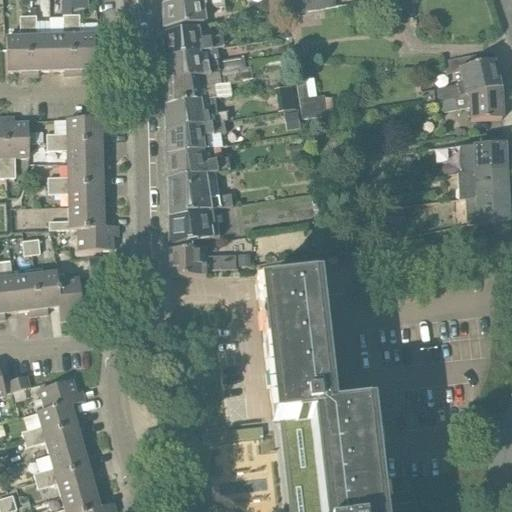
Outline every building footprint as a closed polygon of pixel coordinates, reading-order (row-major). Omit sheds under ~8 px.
[(71,10),(79,10),(83,10),(87,10),(86,0),(70,0),(71,2),(71,10)] [(222,0),(204,0),(163,7),(163,18),(162,21),(162,26),(164,29),(164,32),(205,25),(202,12),(206,7),(209,7),(215,11),(225,9),(222,0)] [(281,0),(268,0),(271,17),(284,14),(281,0)] [(304,0),(300,1),(299,0),(281,0),(284,14),(284,17),(335,9),(333,0),(304,0)] [(397,0),(400,22),(412,21),(409,0),(397,0)] [(71,10),(71,2),(63,2),(63,18),(71,18),(71,10)] [(50,38),(51,73),(64,73),(64,79),(73,78),(71,18),(63,18),(64,38),(50,38)] [(71,18),(73,78),(82,78),(82,72),(95,72),(94,37),(80,38),(79,18),(71,18)] [(30,80),(28,19),(20,19),(20,39),(6,40),(7,74),(20,74),(21,80),(30,80)] [(28,19),(30,80),(39,79),(39,74),(51,73),(50,38),(37,39),(36,19),(28,19)] [(164,59),(217,51),(224,50),(223,39),(197,42),(195,30),(164,36),(164,40),(163,41),(163,46),(164,49),(164,59)] [(165,84),(245,70),(243,60),(219,64),(217,51),(164,59),(165,84)] [(439,104),(439,105),(447,103),(500,90),(494,63),(477,66),(475,57),(442,63),(444,77),(459,74),(461,86),(433,92),(435,104),(439,104)] [(316,99),(313,80),(307,81),(305,67),(295,68),(303,122),(327,118),(324,98),(316,99)] [(200,102),(213,100),(216,100),(214,88),(224,86),(252,80),(250,70),(245,70),(165,84),(166,108),(200,102)] [(275,91),(277,103),(293,100),(291,88),(275,91)] [(447,103),(439,105),(441,115),(470,109),(471,124),(502,121),(500,90),(447,103)] [(226,115),(215,116),(203,118),(200,102),(166,108),(166,112),(165,112),(165,123),(166,123),(166,133),(223,124),(228,123),(226,115)] [(296,114),(283,116),(286,133),(299,130),(296,114)] [(14,120),(6,120),(7,181),(15,180),(15,161),(29,160),(28,125),(15,126),(14,120)] [(47,137),(47,146),(107,144),(107,135),(101,135),(101,122),(66,123),(66,137),(47,137)] [(167,158),(204,152),(202,139),(225,136),(223,124),(166,133),(167,158)] [(43,144),(42,134),(29,134),(30,145),(43,144)] [(107,144),(47,146),(47,154),(67,153),(67,167),(102,166),(102,153),(107,153),(107,144)] [(305,158),(303,144),(289,146),(291,161),(305,158)] [(465,149),(466,175),(505,173),(503,147),(465,149)] [(168,183),(205,178),(230,174),(228,161),(215,163),(213,151),(204,152),(167,158),(168,183)] [(102,166),(67,167),(68,180),(48,181),(48,189),(108,187),(108,178),(102,178),(102,166)] [(505,173),(466,175),(467,201),(506,199),(505,173)] [(168,219),(212,212),(232,209),(231,197),(208,200),(205,178),(168,183),(168,219)] [(387,184),(370,185),(371,199),(388,198),(387,184)] [(108,187),(48,189),(48,197),(68,196),(68,210),(103,209),(103,196),(109,196),(108,187)] [(369,211),(368,191),(355,192),(356,212),(369,211)] [(506,199),(467,201),(469,227),(507,225),(506,199)] [(320,202),(312,203),(313,214),(321,213),(320,202)] [(103,209),(68,210),(69,224),(49,225),(49,233),(77,232),(118,232),(118,229),(109,229),(109,221),(103,221),(103,209)] [(212,212),(168,219),(169,247),(220,240),(218,225),(217,225),(217,223),(213,224),(212,212)] [(359,224),(360,242),(373,241),(372,223),(359,224)] [(309,249),(334,245),(332,229),(307,233),(309,249)] [(309,249),(307,233),(306,231),(292,233),(295,253),(309,251),(309,249)] [(118,232),(77,232),(78,254),(112,253),(112,239),(118,239),(118,232)] [(30,244),(31,257),(39,257),(38,243),(30,244)] [(31,257),(30,244),(22,244),(23,258),(31,257)] [(205,259),(205,252),(169,252),(170,279),(207,278),(206,273),(236,272),(235,258),(205,259)] [(89,280),(102,279),(101,260),(89,261),(89,280)] [(58,310),(60,310),(55,275),(54,265),(33,267),(33,272),(39,318),(48,317),(47,311),(58,310)] [(39,318),(33,272),(25,273),(26,279),(13,280),(17,315),(29,313),(30,319),(39,318)] [(60,310),(58,310),(60,324),(70,323),(70,317),(83,315),(79,281),(65,282),(64,277),(57,277),(57,275),(55,275),(60,310)] [(17,315),(13,280),(0,281),(0,322),(5,322),(4,316),(17,315)] [(274,424),(291,421),(292,430),(299,435),(313,433),(322,511),(392,511),(392,506),(416,504),(415,491),(381,495),(371,408),(335,412),(335,411),(329,411),(328,401),(332,401),(322,311),(317,312),(316,301),(320,300),(318,282),(258,289),(274,424)] [(12,396),(30,391),(27,379),(9,384),(12,396)] [(45,413),(70,406),(71,408),(84,404),(82,394),(76,396),(72,383),(39,393),(45,413)] [(24,443),(82,426),(79,418),(74,419),(71,408),(70,406),(45,413),(37,416),(41,429),(22,435),(24,443)] [(49,458),(82,449),(79,436),(84,435),(82,426),(24,443),(26,450),(45,445),(49,458)] [(36,484),(94,468),(91,459),(86,461),(82,449),(49,458),(53,471),(33,477),(36,484)] [(61,500),(94,490),(91,478),(96,476),(94,468),(36,484),(38,492),(57,487),(61,500)] [(99,511),(106,510),(106,508),(103,500),(98,502),(94,490),(61,500),(64,511),(99,511)] [(16,511),(12,499),(4,501),(7,511),(16,511)]
